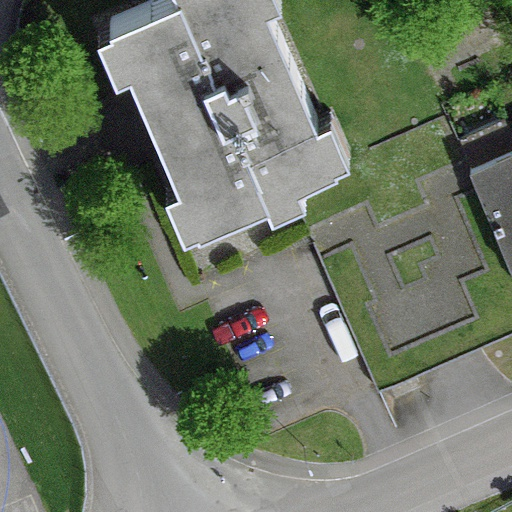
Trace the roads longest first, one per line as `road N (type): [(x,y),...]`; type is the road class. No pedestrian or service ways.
road 1 (residential): [(0,178),(168,511)]
road 2 (residential): [(317,511),(511,431)]
